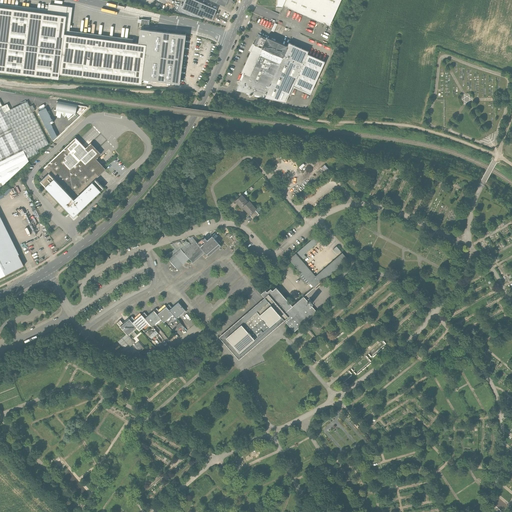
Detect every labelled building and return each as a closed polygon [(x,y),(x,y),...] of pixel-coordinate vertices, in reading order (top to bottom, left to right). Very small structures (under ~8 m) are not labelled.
[(216,10),(194,0),(185,0),(182,8),(203,18),(204,16),(212,20),(213,17),(215,16),(215,15),(216,14),(215,13),(216,10)] [(276,0),(276,4),(283,5),(283,6),(329,26),(341,0),(276,0)] [(0,3),(0,71),(58,79),(59,74),(141,85),(142,80),(179,84),(186,35),(140,29),(138,43),(133,43),(133,39),(69,31),(72,7),(48,4),(48,9),(0,3)] [(266,39),(259,35),(252,50),(253,50),(252,51),(242,72),(244,73),(237,91),(285,103),(293,86),(311,94),(325,63),(307,55),(308,52),(289,43),(286,49),(266,40),(266,39)] [(0,131),(12,126),(2,106),(0,101),(0,131)] [(7,104),(2,106),(12,126),(27,159),(38,153),(37,150),(49,145),(32,112),(38,109),(35,104),(30,106),(27,101),(10,110),(7,104)] [(0,186),(3,186),(29,161),(27,159),(12,126),(0,131),(0,186)] [(75,138),(44,168),(49,173),(74,200),(95,180),(106,170),(96,159),(101,154),(91,144),(85,148),(75,138)] [(49,173),(40,182),(73,217),(103,188),(95,180),(74,200),(49,173)] [(247,203),(247,202),(243,198),(244,197),(242,195),(236,200),(239,204),(239,205),(242,208),(243,206),(247,203)] [(247,203),(243,206),(247,210),(246,210),(250,215),(255,210),(256,210),(250,204),(251,203),(249,201),(247,202),(247,203)] [(255,210),(250,215),(254,219),(259,215),(255,210)] [(0,218),(0,277),(24,266),(0,218)] [(319,234),(297,252),(301,257),(319,241),(325,248),(328,245),(319,234)] [(197,243),(205,252),(208,256),(221,246),(212,236),(207,240),(205,237),(203,239),(202,239),(197,243)] [(181,250),(189,258),(193,263),(205,252),(197,243),(196,242),(193,245),(192,243),(187,247),(186,246),(181,250)] [(170,252),(166,256),(170,261),(177,269),(189,258),(181,250),(181,249),(178,251),(176,250),(172,253),(170,252)] [(315,276),(296,254),(289,260),(314,288),(320,283),(321,283),(347,259),(342,253),(315,276)] [(261,294),(264,298),(284,321),(294,332),(317,312),(310,305),(313,302),(310,299),(309,300),(308,299),(307,301),(303,297),(292,307),(276,288),(272,291),(271,289),(267,292),(265,290),(261,294)] [(264,298),(219,337),(239,360),(284,321),(264,298)] [(172,307),(169,304),(166,306),(173,314),(177,319),(180,317),(179,316),(185,310),(178,302),(172,307)] [(160,312),(157,308),(154,311),(161,319),(164,322),(173,314),(166,306),(160,312)] [(148,316),(144,312),(141,315),(148,323),(153,328),(155,325),(154,324),(161,319),(154,311),(148,316)] [(135,320),(132,316),(129,319),(136,327),(139,331),(148,323),(141,315),(135,320)] [(123,324),(120,320),(117,323),(127,334),(127,335),(136,327),(129,319),(123,324)] [(127,334),(118,342),(124,349),(128,345),(130,347),(135,343),(127,335),(127,334)] [(138,342),(133,346),(139,353),(144,349),(138,342)]
